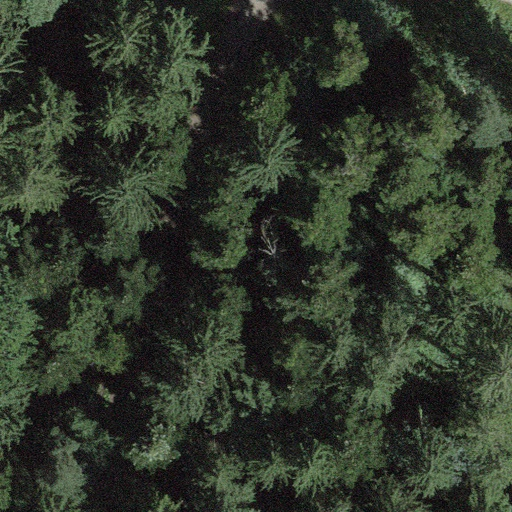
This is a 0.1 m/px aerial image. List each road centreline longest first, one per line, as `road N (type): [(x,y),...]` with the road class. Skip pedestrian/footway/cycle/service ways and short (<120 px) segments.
road 1 (track): [(96,511),(125,397),(255,0)]
road 2 (track): [(511,382),(479,511)]
